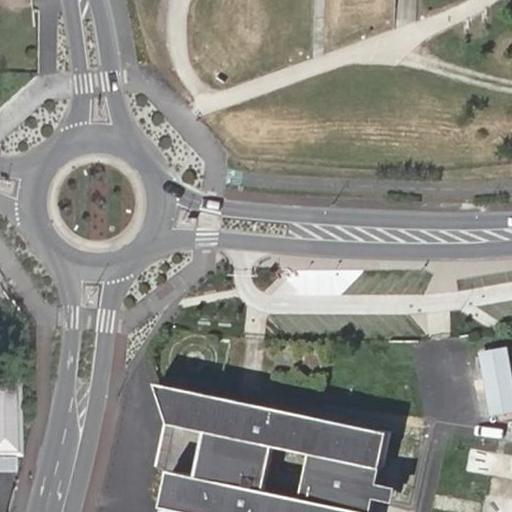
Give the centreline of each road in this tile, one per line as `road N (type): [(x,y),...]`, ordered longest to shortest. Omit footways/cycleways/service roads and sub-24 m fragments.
road 1 (tertiary): [(511,232),(292,230),(161,210)]
road 2 (secondary): [(93,267),(80,403),(53,511)]
road 3 (secondary): [(101,137),(84,0)]
